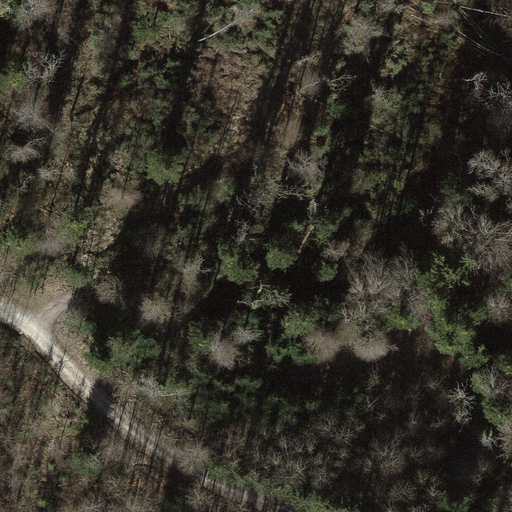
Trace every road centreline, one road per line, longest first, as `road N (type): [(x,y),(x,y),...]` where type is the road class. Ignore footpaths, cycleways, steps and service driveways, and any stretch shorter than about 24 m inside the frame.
road 1 (track): [(414,330),(373,356),(311,373),(240,362),(102,292),(77,297),(33,330)]
road 2 (track): [(297,511),(146,443),(33,330),(0,308)]
road 3 (track): [(373,356),(402,367),(511,468)]
